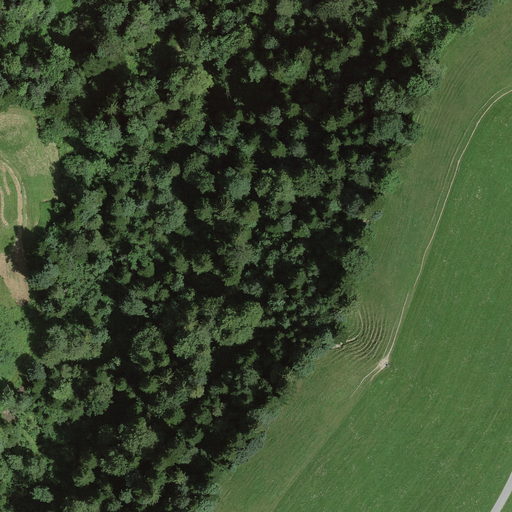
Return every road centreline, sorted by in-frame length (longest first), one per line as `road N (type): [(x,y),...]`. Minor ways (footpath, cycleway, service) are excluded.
road 1 (track): [(105,511),(272,294),(365,50),(395,0)]
road 2 (track): [(0,152),(26,183),(41,325),(0,399)]
road 3 (track): [(277,0),(242,125),(219,171)]
